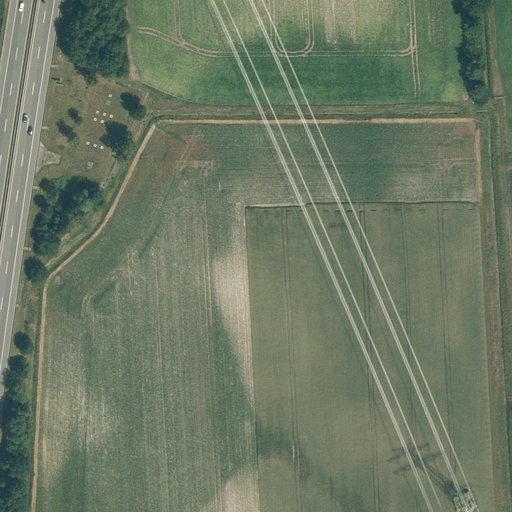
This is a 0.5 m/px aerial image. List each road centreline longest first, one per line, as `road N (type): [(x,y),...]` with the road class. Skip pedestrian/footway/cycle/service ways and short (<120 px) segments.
road 1 (motorway): [(0,312),(47,0)]
road 2 (motorway): [(25,0),(0,161)]
